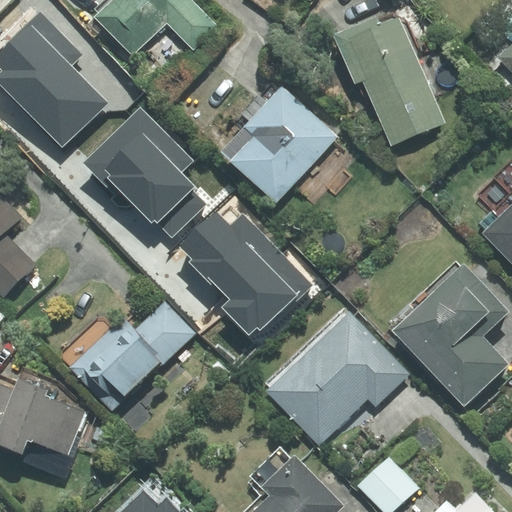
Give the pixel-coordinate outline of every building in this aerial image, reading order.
[(196,0),(111,0),(102,10),(108,15),(104,18),(139,56),(172,24),(198,51),(223,26),(196,0)] [(0,75),(0,84),(61,144),(103,101),(68,68),(81,54),(41,15),(0,57),(0,69),(3,72),(0,75)] [(451,124),(409,18),(390,25),(387,17),(351,31),(396,145),(451,124)] [(511,67),(511,49),(503,58),(511,67)] [(283,202),(346,137),(292,86),(287,92),(278,83),(240,123),(248,131),(229,151),(283,202)] [(140,108),(85,161),(167,244),(209,203),(180,172),(191,161),(140,108)] [(0,288),(7,297),(42,266),(11,233),(28,218),(0,187),(0,288)] [(511,211),(489,233),(511,256),(511,211)] [(214,212),(179,244),(231,298),(219,309),(249,339),(307,283),(245,219),(232,231),(214,212)] [(447,379),(473,407),(511,371),(511,355),(493,335),(511,318),(511,303),(476,264),(403,330),(406,333),(401,337),(443,383),(447,379)] [(118,411),(201,334),(171,302),(142,328),(131,317),(77,367),(118,411)] [(415,374),(356,311),(271,390),(323,446),(373,400),(379,407),(415,374)] [(61,389),(34,378),(28,391),(6,382),(0,394),(0,438),(35,454),(41,441),(74,455),(93,411),(58,396),(61,389)] [(345,511),(352,506),(304,454),(271,486),(279,494),(261,511),(345,511)] [(395,456),(362,487),(386,511),(398,511),(425,488),(395,456)] [(122,511),(177,511),(169,503),(163,508),(145,490),(122,511)] [(504,511),(484,491),(462,511),(504,511)]
